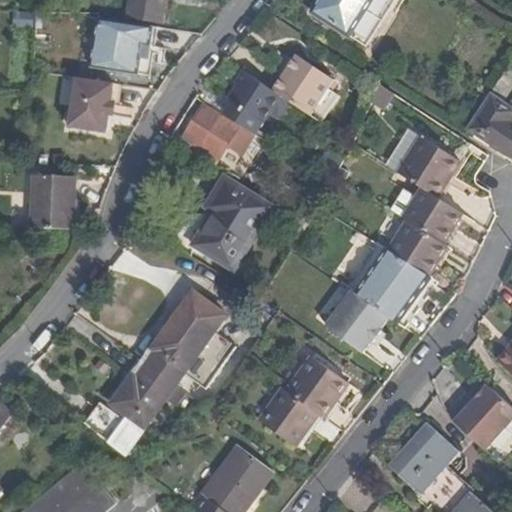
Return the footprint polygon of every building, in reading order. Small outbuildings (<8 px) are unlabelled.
[(163,23),(166,0),(131,0),(130,17),(163,23)] [(322,0),(314,13),(367,47),(396,0),(322,0)] [(162,28),(163,23),(130,17),(129,23),(144,25),(155,27),(162,28)] [(129,23),(100,18),(93,18),(84,68),(129,75),(134,44),(142,45),(144,25),(129,23)] [(155,27),(144,25),(142,45),(134,44),(129,75),(145,78),(155,27)] [(297,53),(273,90),(290,101),(297,106),(311,115),(329,86),(335,78),(297,53)] [(511,108),(503,102),(511,88),(511,63),(485,105),(489,108),(473,131),(511,156),(511,108)] [(233,103),(226,115),(243,126),(256,135),(257,135),(270,113),(275,116),(280,115),(290,101),(273,90),(245,71),(237,82),(241,85),(230,101),(233,103)] [(114,83),(77,78),(68,128),(105,135),(109,114),(114,83)] [(115,116),(122,84),(114,83),(109,114),(115,116)] [(311,115),(323,123),(342,94),(329,86),(311,115)] [(381,86),(373,103),(385,111),(396,96),(381,86)] [(290,101),(280,115),(291,115),(297,106),(290,101)] [(200,149),(198,153),(206,158),(207,157),(219,165),(234,140),(247,148),(256,135),(243,126),(241,129),(206,106),(185,139),(200,149)] [(426,138),(403,174),(425,189),(441,198),(465,162),(426,138)] [(234,140),(219,165),(231,173),(247,148),(234,140)] [(315,174),(333,185),(345,160),(330,151),(315,174)] [(441,198),(444,200),(468,164),(465,162),(441,198)] [(34,176),(32,228),(76,230),(77,177),(34,176)] [(235,269),(273,209),(227,180),(209,209),(217,213),(197,246),(235,269)] [(299,217),(309,224),(319,208),(327,194),(317,188),(299,217)] [(407,219),(410,221),(445,243),(464,213),(444,200),(441,198),(425,189),(407,219)] [(449,245),(468,215),(464,213),(445,243),(449,245)] [(410,221),(391,253),(392,254),(427,275),(429,276),(449,245),(445,243),(410,221)] [(429,276),(433,278),(452,247),(449,245),(429,276)] [(391,320),(399,325),(422,292),(417,289),(427,275),(392,254),(360,299),(391,320)] [(360,299),(353,294),(329,328),(366,354),(374,343),(383,331),(391,320),(360,299)] [(193,296),(145,363),(176,386),(185,374),(205,388),(235,347),(213,332),(224,317),(193,296)] [(383,331),(374,343),(380,348),(389,335),(383,331)] [(511,358),(511,348),(499,364),(504,368),(511,358)] [(327,419),(351,385),(315,359),(290,392),(322,415),(326,418),(327,419)] [(176,386),(145,363),(141,360),(132,374),(136,377),(115,404),(130,414),(126,421),(101,404),(86,425),(100,435),(130,458),(161,416),(171,401),(176,405),(185,393),(180,389),(176,386)] [(447,415),(486,451),(511,421),(511,405),(485,381),(469,399),(462,406),(457,403),(447,415)] [(355,388),(351,385),(327,419),(330,421),(355,388)] [(322,415),(290,392),(285,389),(262,423),(299,448),(322,415)] [(462,406),(469,399),(464,395),(457,403),(462,406)] [(0,428),(14,411),(0,400),(0,428)] [(326,418),(322,415),(299,448),(302,450),(326,418)] [(449,467),(461,453),(428,424),(390,467),(441,511),(494,511),(473,493),(475,490),(449,467)] [(195,508),(200,511),(244,511),(274,471),(241,446),(195,508)] [(105,511),(119,501),(85,461),(24,511),(105,511)]
